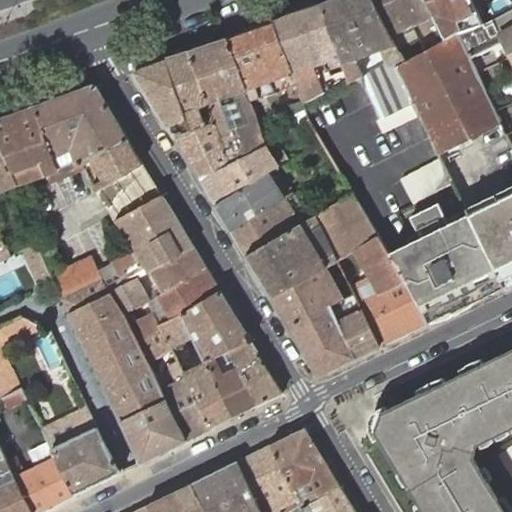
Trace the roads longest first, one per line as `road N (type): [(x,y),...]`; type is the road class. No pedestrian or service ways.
road 1 (residential): [(309,404),(90,28)]
road 2 (residential): [(95,511),(309,404)]
road 3 (residential): [(309,404),(511,300)]
road 4 (residential): [(373,511),(309,404)]
